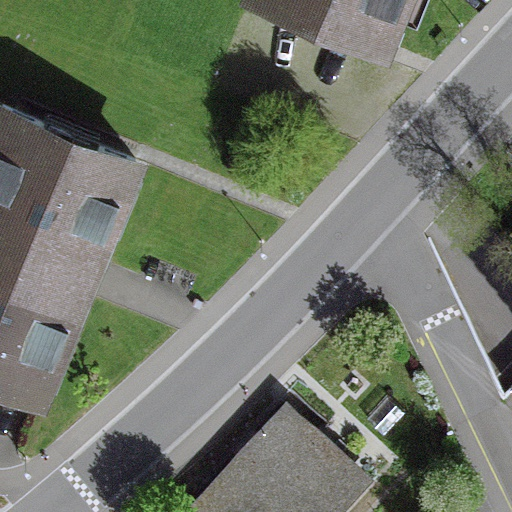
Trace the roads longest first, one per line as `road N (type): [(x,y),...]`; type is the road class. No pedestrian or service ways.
road 1 (residential): [(54,511),(351,227)]
road 2 (residential): [(351,227),(397,265),(437,318),(511,481)]
road 3 (residential): [(351,227),(511,52)]
